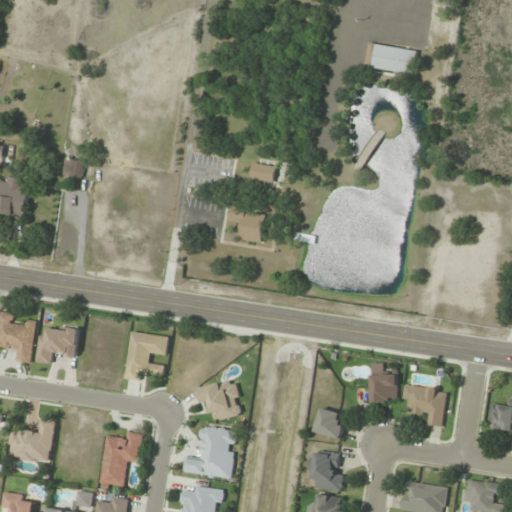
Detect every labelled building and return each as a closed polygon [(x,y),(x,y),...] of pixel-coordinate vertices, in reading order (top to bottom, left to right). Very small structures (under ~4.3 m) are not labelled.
[(366,67),(415,75),(419,51),(370,43),(366,67)] [(85,177),(86,160),(66,159),(65,176),(85,177)] [(276,182),(278,166),(254,163),(252,180),(276,182)] [(0,213),(28,217),(31,189),(23,188),(24,179),(8,177),(8,181),(0,179),(0,213)] [(231,220),(242,222),(240,239),(264,243),(268,213),(232,208),(231,220)] [(34,364),(40,323),(20,320),(20,314),(2,311),(0,327),(0,347),(19,351),(17,362),(34,364)] [(127,379),(146,382),(147,373),(166,376),(168,365),(154,363),(155,355),(169,357),(172,337),(134,332),(127,379)] [(399,375),(374,375),(374,402),(399,402),(399,375)] [(449,389),(406,384),(404,403),(413,404),(412,413),(427,415),(426,425),(445,427),(449,389)] [(511,430),(511,404),(494,402),(490,427),(511,430)] [(342,439),(348,415),(323,409),(317,433),(342,439)] [(14,427),(9,458),(51,464),(58,422),(42,419),(41,431),(14,427)] [(239,430),(203,427),(200,457),(189,456),(187,475),(235,479),(239,430)] [(102,484),(127,487),(130,463),(141,465),(145,434),(128,432),(127,440),(108,437),(102,484)] [(344,492),(346,474),(338,473),(341,455),(317,452),(312,488),(344,492)] [(501,484),(466,480),(463,501),(473,502),(471,511),(506,511),(507,505),(499,504),(501,484)] [(403,511),(411,511),(446,511),(450,487),(407,481),(403,511)] [(220,511),(224,490),(197,486),(195,494),(184,492),(181,511),(220,511)] [(94,493),(77,491),(76,506),(93,508),(94,493)] [(12,511),(40,511),(34,511),(36,496),(5,493),(3,511),(12,511)] [(310,511),(345,511),(347,498),(320,495),(318,506),(311,505),(310,511)] [(97,511),(129,511),(131,500),(112,497),(111,504),(98,502),(97,511)]
